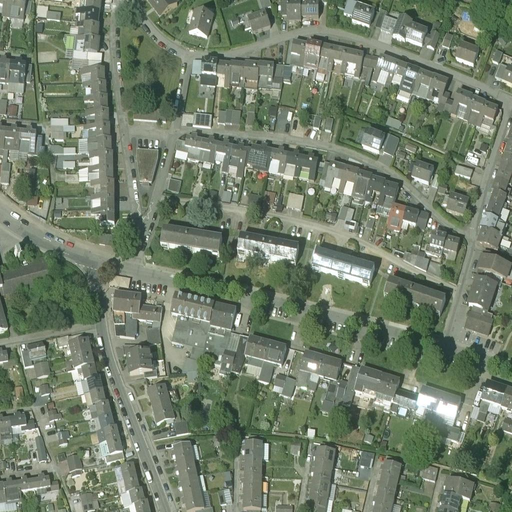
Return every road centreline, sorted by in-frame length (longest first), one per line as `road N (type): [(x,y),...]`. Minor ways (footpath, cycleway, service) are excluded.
road 1 (residential): [(189,53),(330,33),(507,96),(471,236)]
road 2 (residential): [(175,126),(336,143),(397,175),(471,236)]
road 3 (residential): [(157,199),(317,225),(459,288)]
road 4 (tertiary): [(134,272),(442,347)]
road 5 (residential): [(167,511),(100,324)]
road 6 (residential): [(122,126),(116,0)]
